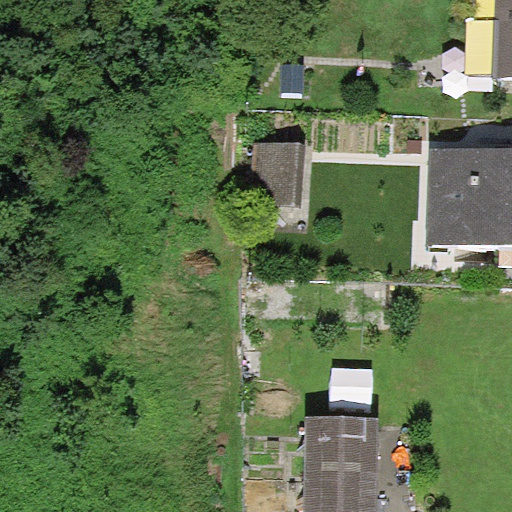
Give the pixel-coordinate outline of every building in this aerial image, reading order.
[(511,0),(497,0),(493,78),(511,79),(511,0)] [(275,80),(275,100),(296,101),(297,80),(275,80)] [(511,155),(428,151),(423,254),(511,258),(511,155)] [(247,218),(287,221),(291,162),(251,159),(247,218)] [(301,430),(299,511),(374,511),(377,432),(301,430)]
